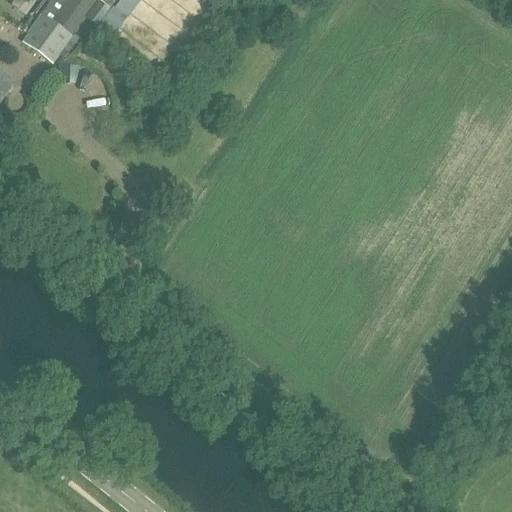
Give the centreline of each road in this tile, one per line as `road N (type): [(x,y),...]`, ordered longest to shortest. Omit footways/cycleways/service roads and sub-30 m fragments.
road 1 (unclassified): [(352,511),(0,223)]
road 2 (secondary): [(145,511),(0,396)]
